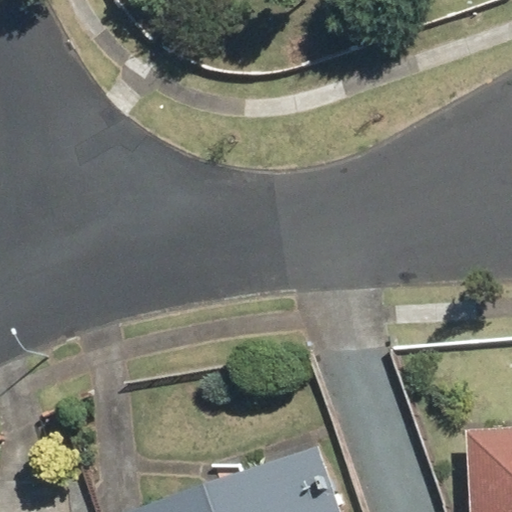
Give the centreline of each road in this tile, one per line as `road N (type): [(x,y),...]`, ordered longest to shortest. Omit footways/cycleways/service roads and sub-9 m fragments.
road 1 (residential): [(511,182),(327,228),(132,228)]
road 2 (residential): [(132,228),(4,0)]
road 3 (residential): [(132,228),(0,296)]
